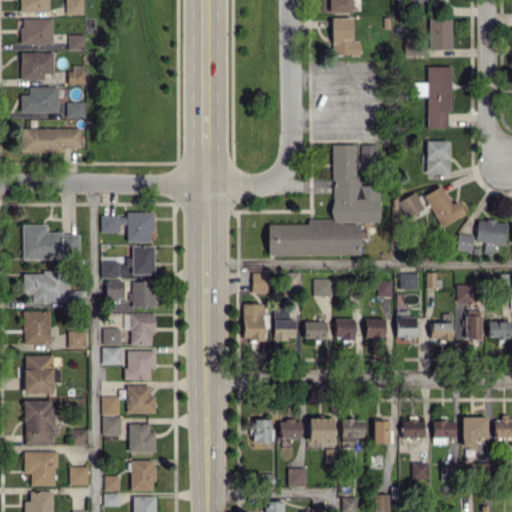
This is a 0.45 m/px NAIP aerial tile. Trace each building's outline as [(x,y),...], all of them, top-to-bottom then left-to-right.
[(18,0),(19,11),(48,11),(47,0),(18,0)] [(64,0),(65,14),(83,14),(82,0),(64,0)] [(351,12),(351,0),(328,0),(328,11),(351,12)] [(19,42),(51,44),(52,19),(20,17),(19,42)] [(350,17),(330,17),(331,55),(358,54),(358,40),(351,40),(350,17)] [(451,17),(428,17),(428,48),(450,49),(451,17)] [(83,49),(84,34),(67,34),(67,49),(83,49)] [(52,52),(19,52),(19,79),(43,79),(43,73),(51,73),(52,52)] [(67,83),(83,83),(83,70),(81,70),(80,65),(73,66),(73,70),(66,71),(67,83)] [(450,66),(426,66),(426,81),(413,81),(413,95),(425,95),(425,128),(446,128),(446,112),(450,112),(450,66)] [(57,86),(28,86),(27,94),(20,94),(19,110),(56,111),(57,86)] [(83,101),(64,102),(65,117),(84,117),(83,101)] [(79,127),(19,128),(20,152),(64,151),(64,148),(80,147),(79,127)] [(448,140),(425,140),(424,172),(447,172),(448,140)] [(265,254),(358,254),(357,222),(377,222),(377,184),(359,185),(359,177),(354,177),(354,144),(330,144),(330,218),(306,218),(306,224),(265,224),(265,254)] [(376,144),(359,144),(360,161),(376,160),(376,144)] [(457,200),(448,203),(441,186),(424,193),(438,227),(464,215),(457,200)] [(404,217),(423,208),(414,191),(396,201),(404,217)] [(125,241),(151,241),(150,211),(124,211),(124,214),(98,215),(99,232),(117,231),(117,224),(125,224),(125,241)] [(476,219),(474,241),(483,242),(482,252),(492,253),(493,243),(503,244),(505,221),(476,219)] [(45,224),(21,224),(20,258),(77,258),(78,233),(45,232),(45,224)] [(470,250),(471,233),(456,232),(455,249),(470,250)] [(152,274),(152,245),(130,245),(130,273),(152,274)] [(117,260),(99,260),(99,276),(117,276),(117,260)] [(30,301),(67,302),(67,272),(21,271),(20,295),(30,295),(30,301)] [(298,272),(282,271),(281,293),(298,293),(298,272)] [(415,288),(415,272),(398,272),(398,288),(415,288)] [(265,293),(267,274),(251,273),(249,291),(265,293)] [(330,295),(329,278),(310,278),(311,296),(330,295)] [(390,295),(390,279),(375,279),(375,295),(390,295)] [(121,280),(103,280),(103,298),(121,298),(121,280)] [(152,306),(153,281),(130,281),(130,306),(152,306)] [(454,301),(472,301),(472,284),(455,283),(454,301)] [(240,339),(260,339),(261,303),(241,303),(240,339)] [(293,319),(286,319),(286,308),(272,307),(271,339),(292,340),(293,319)] [(480,340),(479,309),(462,309),(463,341),(480,340)] [(48,310),(21,310),(22,343),(48,343),(48,310)] [(407,310),(394,310),(394,338),(415,338),(415,315),(407,315),(407,310)] [(153,313),(127,313),(128,345),(149,344),(149,332),(153,332),(153,313)] [(332,338),(352,338),(353,318),(333,317),(332,338)] [(362,338),(382,338),(382,318),(363,317),(362,338)] [(324,320),(302,320),(302,338),(324,338),(324,320)] [(508,320),(485,320),(485,338),(508,338),(508,320)] [(450,339),(450,322),(429,321),(429,338),(450,339)] [(118,344),(118,327),(101,327),(101,344),(118,344)] [(66,347),(83,348),(83,330),(66,330),(66,347)] [(118,364),(118,347),(100,346),(100,363),(118,364)] [(153,350),(124,350),(123,379),(148,379),(148,368),(153,368),(153,350)] [(23,392),(51,392),(51,381),(58,381),(58,368),(50,368),(50,354),(22,354),(23,392)] [(124,412),(153,412),(153,395),(148,395),(148,384),(124,384),(124,412)] [(116,414),(116,395),(99,395),(99,414),(116,414)] [(51,443),(50,399),(22,399),(22,444),(51,443)] [(492,420),(491,436),(511,436),(511,420),(507,420),(507,414),(499,414),(499,420),(492,420)] [(100,415),(100,434),(119,434),(119,415),(100,415)] [(331,417),(307,416),(306,441),(330,442),(331,417)] [(459,416),(460,446),(473,446),(472,438),(485,437),(485,416),(459,416)] [(268,441),(268,419),(252,418),(251,440),(268,441)] [(339,442),(353,442),(353,436),(362,436),(362,419),(339,418),(339,442)] [(424,436),(424,421),(415,421),(415,418),(399,418),(400,437),(424,436)] [(277,419),(276,437),(299,437),(299,420),(277,419)] [(389,420),(371,420),(371,443),(389,442),(389,420)] [(430,443),(445,443),(445,437),(453,437),(453,420),(430,420),(430,443)] [(153,431),(147,431),(148,423),(126,422),(126,452),(153,452),(153,431)] [(85,428),(68,429),(68,444),(86,444),(85,428)] [(54,484),(54,450),(22,450),(22,473),(28,472),(28,485),(54,484)] [(152,459),(128,459),(129,489),(153,489),(152,459)] [(428,480),(428,461),(410,461),(410,480),(428,480)] [(438,464),(439,481),(456,480),(456,463),(438,464)] [(67,465),(67,484),(86,484),(86,465),(67,465)] [(303,485),(303,467),(285,467),(285,485),(303,485)] [(117,490),(117,474),(102,474),(102,490),(117,490)] [(50,511),(50,490),(28,491),(28,500),(22,501),(22,511),(50,511)] [(118,492),(102,492),(102,504),(117,505),(118,492)] [(385,493),(371,493),(370,511),(385,511),(385,493)] [(153,511),(154,496),(131,495),(130,511),(153,511)] [(354,511),(355,496),(337,495),(337,511),(340,511),(354,511)]
